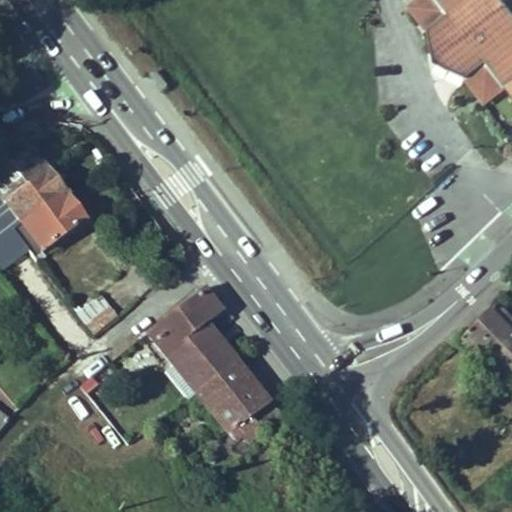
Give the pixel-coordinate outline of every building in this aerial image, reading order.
[(511,15),(500,0),(421,0),(410,9),(429,32),(435,65),(466,81),(485,104),(504,89),(511,99),(511,15)] [(0,272),(0,273),(28,251),(13,230),(63,193),(21,136),(0,146),(0,272)] [(13,230),(28,251),(33,258),(42,251),(84,220),(63,193),(13,230)] [(42,251),(33,258),(37,262),(45,256),(42,251)] [(234,362),(205,326),(220,314),(202,289),(148,333),(196,393),(234,362)] [(75,315),(94,333),(115,311),(96,293),(75,315)] [(511,321),(497,306),(464,340),(511,389),(511,321)] [(280,419),(234,362),(196,393),(234,442),(242,436),(247,443),(259,433),(260,434),(280,419)] [(86,395),(98,386),(92,378),(80,388),(86,395)] [(0,430),(8,421),(0,414),(0,430)]
